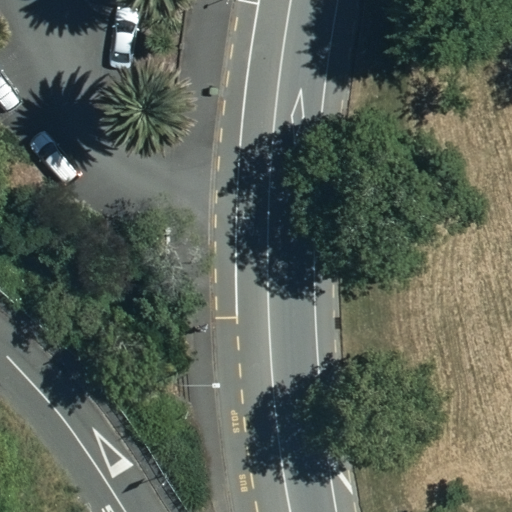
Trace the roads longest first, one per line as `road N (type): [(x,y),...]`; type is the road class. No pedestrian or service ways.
road 1 (secondary): [(327,511),(297,237),(324,0)]
road 2 (residential): [(0,353),(63,420),(125,511)]
